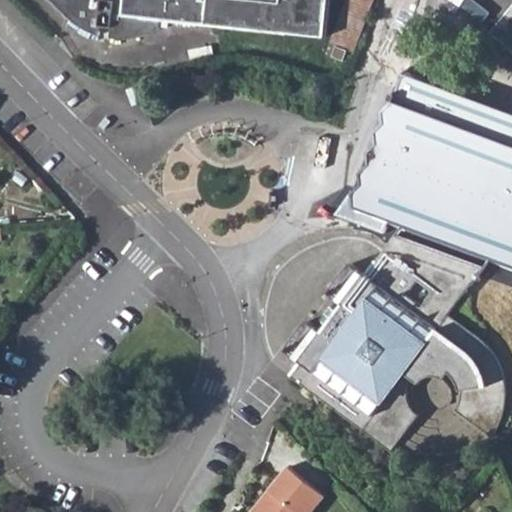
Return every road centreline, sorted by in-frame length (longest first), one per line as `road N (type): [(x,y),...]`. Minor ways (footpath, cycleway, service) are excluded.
road 1 (residential): [(164,227),(49,361),(34,413),(48,455),(65,466),(161,493)]
road 2 (residential): [(164,227),(216,288),(226,356),(209,409),(161,493)]
road 3 (residential): [(0,65),(164,227)]
